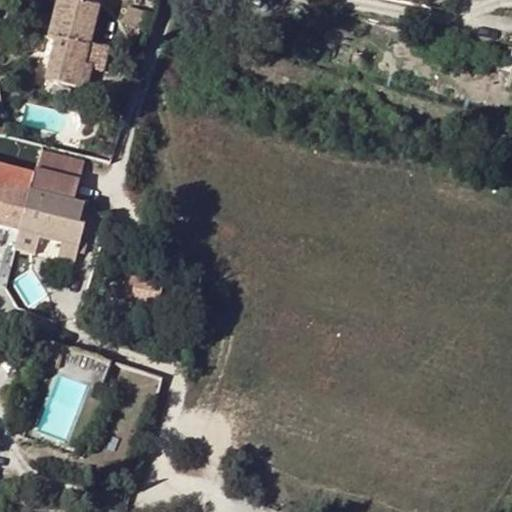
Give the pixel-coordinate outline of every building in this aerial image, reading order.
[(46,82),(85,92),(90,69),(83,67),(96,13),(58,2),(49,40),(56,42),(46,82)] [(27,163),(39,166),(42,156),(30,152),(27,163)] [(0,231),(20,237),(42,243),(63,248),(64,245),(81,250),(86,232),(81,231),(87,208),(76,205),(86,167),(42,156),(39,166),(35,180),(0,172),(1,168),(0,167),(0,231)] [(38,258),(42,243),(20,237),(15,252),(38,258)] [(81,250),(64,245),(63,248),(60,262),(77,266),(81,250)] [(121,303),(128,305),(158,311),(162,293),(163,287),(126,279),(121,303)] [(176,289),(163,287),(162,293),(174,295),(176,289)] [(156,321),(158,311),(128,305),(126,316),(156,321)]
